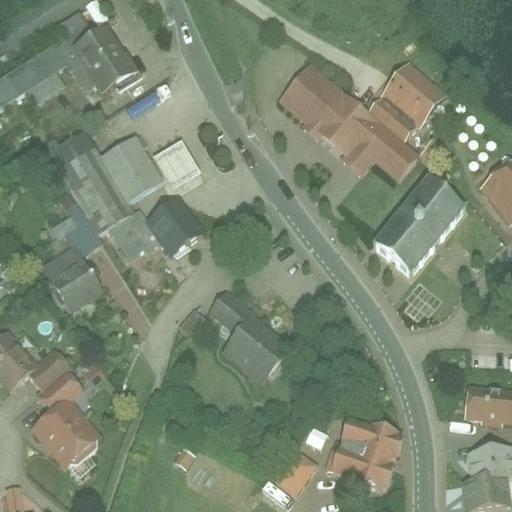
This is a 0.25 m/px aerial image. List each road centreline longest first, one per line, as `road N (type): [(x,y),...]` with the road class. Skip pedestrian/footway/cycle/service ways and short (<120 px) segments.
road 1 (tertiary): [(166,0),(241,147),(377,323),(401,368)]
road 2 (residential): [(401,368),(511,262)]
road 3 (tertiary): [(401,368),(421,434),(423,511)]
